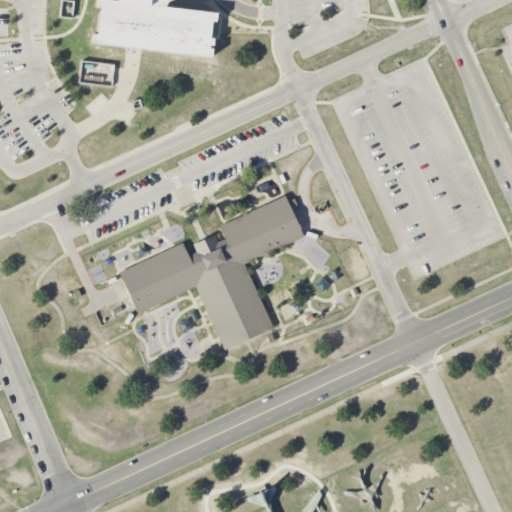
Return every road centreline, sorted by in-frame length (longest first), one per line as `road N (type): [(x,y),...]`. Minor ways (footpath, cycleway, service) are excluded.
road 1 (residential): [(487,0),(0,224)]
road 2 (residential): [(492,511),(298,87)]
road 3 (tertiary): [(100,489),(511,297)]
road 4 (residential): [(73,511),(0,337)]
road 5 (residential): [(511,170),(438,0)]
